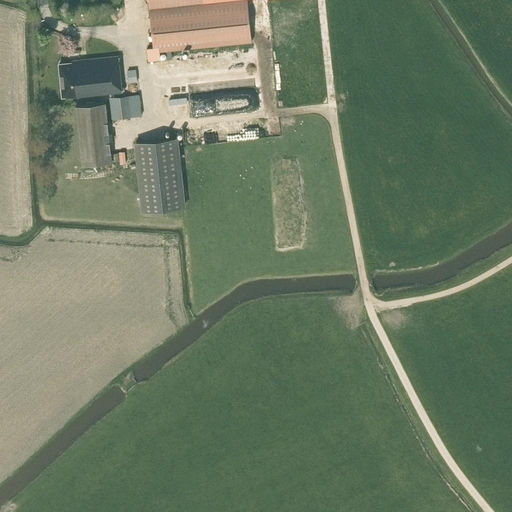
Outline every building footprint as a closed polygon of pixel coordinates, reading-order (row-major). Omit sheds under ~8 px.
[(148,0),(150,9),(154,52),(251,41),(246,0),(233,0),(202,3),(201,0),(148,0)] [(72,61),(72,63),(59,64),(63,96),(65,96),(66,98),(122,92),(119,56),(72,61)] [(129,95),(109,97),(112,119),(131,117),(129,95)] [(75,106),(82,166),(112,163),(106,103),(75,106)] [(184,207),(176,137),(136,141),(144,211),(184,207)]
